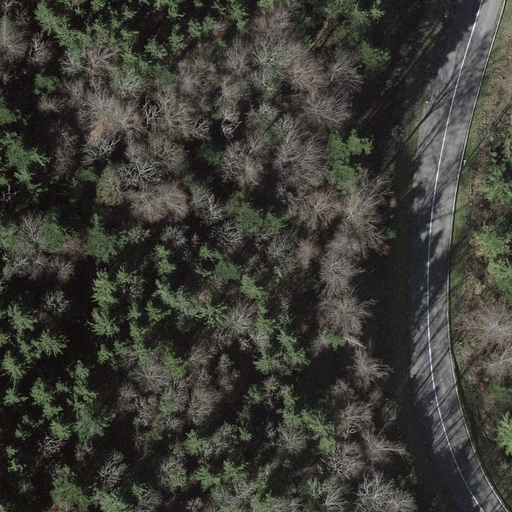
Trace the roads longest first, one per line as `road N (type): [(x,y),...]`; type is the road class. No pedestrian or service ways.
road 1 (track): [(171,511),(118,427),(84,295),(67,117),(18,0)]
road 2 (primary): [(481,0),(439,159),(427,295),(441,419),(483,511)]
